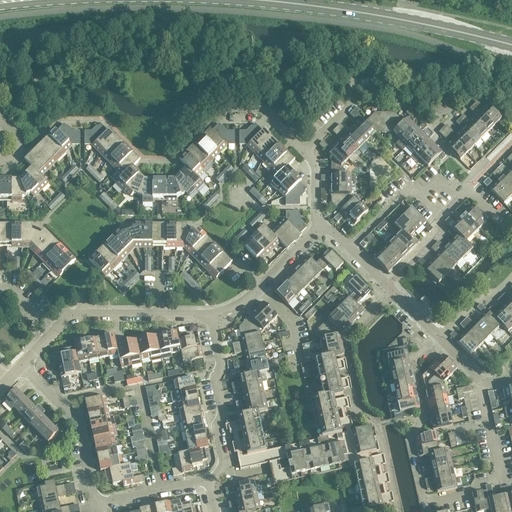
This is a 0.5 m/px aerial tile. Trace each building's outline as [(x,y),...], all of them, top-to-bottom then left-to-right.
[(487,105),(480,112),(494,127),(501,120),(487,105)] [(357,108),(353,111),(358,116),(362,112),(357,108)] [(473,119),(487,133),(494,127),(480,112),(477,109),(473,113),(476,116),(473,119)] [(358,116),(353,111),(349,115),(354,120),(358,116)] [(384,133),(384,113),(374,113),(365,123),(375,133),(384,133)] [(384,113),(384,133),(393,133),(403,123),(394,113),(384,113)] [(375,133),(365,123),(361,119),(354,126),(361,133),(358,136),(365,143),(367,142),(375,133)] [(407,119),(403,123),(393,133),(394,133),(400,140),(414,126),(407,119)] [(480,140),(487,133),(473,119),(469,123),(466,120),(463,123),(466,126),(480,140)] [(421,133),(427,127),(423,123),(418,129),(421,133)] [(72,132),(64,124),(56,132),(70,146),(80,146),(80,132),(73,131),(72,132)] [(84,131),(84,146),(93,146),(107,132),(100,124),(92,132),(91,131),(84,131)] [(246,131),(239,132),(239,146),(248,146),(262,132),(255,124),(248,133),(246,131)] [(344,129),(340,124),(336,128),(340,133),(344,129)] [(226,132),(218,125),(211,132),(226,146),(235,146),(235,131),(227,132),(226,132)] [(354,126),(344,136),(358,150),(365,143),(358,136),(361,133),(354,126)] [(418,129),(414,126),(400,140),(407,147),(421,133),(418,129)] [(480,140),(466,126),(459,133),(474,147),(480,140)] [(336,128),(332,132),(336,137),(340,133),(336,128)] [(47,138),(49,139),(63,153),(70,146),(56,132),(55,130),(47,138)] [(109,130),(107,132),(93,146),(100,153),(114,138),(116,137),(109,130)] [(264,130),(262,132),(248,146),(255,153),(269,138),(271,137),(264,130)] [(219,153),(225,146),(226,146),(211,132),(210,131),(203,137),(219,153)] [(414,154),(428,140),(421,133),(407,147),(414,154)] [(450,137),(453,140),(467,154),(474,147),(459,133),(456,137),(453,134),(450,137)] [(341,153),(348,160),(358,150),(344,136),(337,143),(344,150),(341,153)] [(116,137),(114,138),(100,153),(108,161),(124,145),(116,137)] [(195,146),(210,161),(219,153),(203,137),(195,146)] [(271,137),(269,138),(255,153),(264,162),(279,145),(271,137)] [(40,145),(55,161),(63,153),(49,139),(47,138),(40,145)] [(414,154),(421,161),(435,146),(428,140),(414,154)] [(460,161),(467,154),(453,140),(446,147),(460,161)] [(322,142),(318,146),(322,150),(326,147),(322,142)] [(333,160),(341,167),(348,160),(341,153),(344,150),(337,143),(327,153),(333,160)] [(31,154),(47,170),(55,161),(40,145),(31,154)] [(108,161),(117,169),(133,154),(124,145),(108,161)] [(272,170),(287,154),(279,145),(264,162),(272,170)] [(186,154),(202,170),(210,161),(195,146),(186,154)] [(438,157),(442,160),(442,161),(446,157),(435,146),(421,161),(428,167),(438,157)] [(40,176),(47,170),(31,154),(24,161),(31,168),(32,169),(33,169),(40,176)] [(117,169),(123,176),(124,176),(131,169),(133,168),(140,161),(133,154),(117,169)] [(195,176),(202,170),(186,154),(179,161),(180,163),(186,168),(187,169),(188,169),(195,176)] [(272,170),(278,176),(279,176),(286,169),(288,168),(294,161),(287,154),(272,170)] [(370,161),(373,167),(383,163),(381,157),(370,161)] [(331,162),(331,176),(344,176),(344,171),(341,167),(333,160),(331,162)] [(241,170),(246,174),(250,170),(245,165),(241,170)] [(501,165),(497,170),(501,174),(505,169),(501,165)] [(73,166),(69,171),(73,176),(78,171),(73,166)] [(90,175),(94,171),(89,166),(85,170),(90,175)] [(224,170),(228,175),(232,171),(228,167),(224,170)] [(31,168),(24,174),(40,190),(47,183),(40,176),(33,169),(32,169),(31,168)] [(117,183),(124,190),(139,174),(133,168),(131,169),(124,176),(123,176),(117,183)] [(179,174),(195,190),(202,183),(195,176),(188,169),(187,169),(186,168),(179,174)] [(271,183),(279,190),(294,174),(288,168),(286,169),(279,176),(278,176),(271,183)] [(224,170),(220,175),(224,179),(228,175),(224,170)] [(246,174),(250,179),(254,174),(250,170),(246,174)] [(496,179),(497,177),(501,174),(497,170),(492,175),(496,179)] [(73,176),(69,171),(64,175),(69,180),(73,176)] [(94,171),(90,175),(94,179),(98,175),(94,171)] [(24,174),(19,180),(20,182),(26,196),(30,195),(33,197),(40,190),(24,174)] [(139,174),(124,190),(131,197),(133,195),(138,196),(144,182),(145,180),(139,174)] [(175,182),(181,196),(185,195),(188,197),(195,190),(179,174),(174,180),(175,182)] [(259,179),(254,174),(250,179),(254,183),(259,179)] [(285,197),(299,182),(301,181),(294,174),(279,190),(285,197)] [(497,184),(511,198),(511,196),(511,185),(504,177),(501,174),(497,177),(500,180),(497,184)] [(60,180),(64,184),(69,180),(64,175),(60,180)] [(98,184),(99,184),(103,180),(98,175),(94,179),(98,184)] [(215,180),(219,184),(224,179),(220,175),(215,180)] [(355,176),(344,176),(331,176),(331,186),(351,186),(355,186),(355,176)] [(5,180),(3,180),(0,179),(0,201),(5,202),(6,202),(22,202),(22,198),(26,196),(20,182),(19,180),(5,180)] [(483,184),(487,188),(491,183),(488,179),(483,184)] [(166,180),(160,180),(159,180),(153,180),(145,180),(144,182),(138,196),(142,198),(142,202),(159,202),(161,202),(177,202),(177,198),(181,196),(175,182),(174,180),(166,180)] [(306,190),(299,182),(285,197),(285,206),(300,206),(300,199),(299,198),(306,190)] [(497,184),(490,191),(504,205),(511,198),(497,184)] [(331,186),(331,196),(351,196),(351,186),(331,186)] [(248,193),(253,198),(257,193),(253,189),(248,193)] [(262,198),(257,193),(253,198),(257,202),(262,198)] [(55,199),(59,203),(64,198),(60,194),(55,199)] [(103,194),(99,198),(103,203),(108,199),(103,194)] [(210,198),(215,202),(219,198),(214,194),(210,198)] [(354,199),(351,196),(331,196),(331,204),(340,213),(354,199)] [(206,202),(210,207),(215,202),(210,198),(206,202)] [(266,202),(262,198),(257,202),(262,206),(266,202)] [(51,203),(55,207),(59,203),(55,199),(51,203)] [(108,199),(103,203),(108,207),(112,203),(108,199)] [(361,206),(354,199),(340,213),(347,220),(361,206)] [(201,207),(206,211),(210,207),(206,202),(201,207)] [(46,207),(50,212),(55,207),(51,203),(46,207)] [(112,203),(108,207),(112,212),(116,208),(112,203)] [(350,223),(348,225),(343,230),(347,234),(352,229),(368,213),(361,206),(347,220),(350,223)] [(465,215),(479,229),(487,222),(472,208),(465,215)] [(408,226),(415,233),(426,223),(412,209),(404,216),(412,223),(408,226)] [(300,212),(285,212),(285,221),(300,235),(307,228),(299,220),(300,219),(300,212)] [(473,236),(479,230),(479,229),(465,215),(458,222),(473,236)] [(254,220),(258,224),(262,220),(258,216),(254,220)] [(412,237),(415,233),(408,226),(412,223),(404,216),(394,226),(401,233),(415,247),(419,243),(414,238),(413,239),(412,237)] [(254,220),(248,226),(252,230),(258,224),(254,220)] [(300,235),(285,221),(279,227),(295,243),(301,236),(300,235)] [(456,234),(458,236),(458,235),(466,243),(466,242),(473,236),(458,222),(452,229),(456,233),(456,234)] [(0,247),(4,247),(6,247),(21,247),(21,227),(21,225),(4,225),(0,224),(0,247)] [(21,225),(21,227),(21,247),(30,247),(36,232),(31,231),(31,225),(21,225)] [(128,232),(134,247),(143,247),(143,225),(132,225),(132,231),(128,232)] [(160,247),(161,247),(176,247),(176,225),(159,225),(143,225),(143,247),(157,247),(160,247)] [(176,225),(176,247),(185,247),(191,232),(186,231),(186,225),(176,225)] [(433,230),(428,225),(424,229),(429,233),(433,230)] [(257,233),(272,248),(278,242),(279,242),(272,235),(272,234),(264,226),(257,233)] [(279,227),(272,234),(272,235),(279,242),(278,242),(287,251),(295,243),(279,227)] [(452,237),(456,234),(456,233),(452,229),(448,233),(452,237)] [(30,247),(36,253),(52,238),(44,230),(40,234),(36,232),(30,247)] [(112,238),(128,254),(134,247),(128,232),(124,234),(120,230),(112,238)] [(191,232),(185,247),(191,254),(207,238),(199,230),(195,234),(191,232)] [(239,235),(243,239),(248,234),(244,230),(239,235)] [(250,240),(251,241),(266,255),(272,248),(257,233),(250,240)] [(401,233),(394,239),(409,254),(415,247),(401,233)] [(239,235),(235,239),(239,243),(243,239),(239,235)] [(473,249),(466,242),(466,243),(458,235),(458,236),(452,242),(459,249),(455,253),(463,260),(473,249)] [(384,243),(388,246),(402,260),(409,254),(394,239),(391,236),(384,243)] [(52,238),(36,253),(44,261),(60,246),(52,238)] [(104,246),(120,262),(128,254),(112,238),(104,246)] [(207,238),(191,254),(200,262),(215,247),(207,238)] [(370,242),(366,238),(359,245),(363,249),(370,242)] [(266,255),(251,241),(250,240),(243,247),(258,263),(266,255)] [(438,242),(435,245),(439,250),(443,246),(438,242)] [(452,242),(442,252),(456,266),(463,260),(455,253),(459,249),(452,242)] [(435,245),(431,249),(436,254),(439,250),(435,245)] [(44,261),(52,269),(68,253),(60,246),(44,261)] [(96,253),(112,269),(120,262),(104,246),(96,253)] [(388,246),(381,253),(395,267),(402,260),(388,246)] [(215,247),(200,262),(208,270),(223,255),(215,247)] [(329,251),(315,264),(322,272),(329,265),(336,272),(343,265),(329,251)] [(438,270),(446,277),(456,266),(442,252),(435,259),(442,266),(438,270)] [(68,253),(52,269),(60,277),(76,262),(68,253)] [(88,261),(104,277),(112,269),(96,253),(88,261)] [(388,274),(395,267),(381,253),(374,260),(388,274)] [(223,255),(208,270),(216,279),(232,263),(223,255)] [(305,275),(312,282),(322,272),(315,264),(308,258),(301,265),(308,272),(305,275)] [(421,259),(417,263),(422,267),(426,264),(421,259)] [(424,270),(438,284),(446,277),(438,270),(442,266),(435,259),(424,270)] [(301,265),(291,275),(305,289),(312,282),(305,275),(308,272),(301,265)] [(34,277),(33,277),(28,272),(24,276),(29,282),(34,277)] [(134,281),(139,276),(134,272),(130,276),(134,281)] [(183,272),(179,277),(184,282),(188,277),(183,272)] [(288,292),(295,299),(305,289),(291,275),(284,282),(291,289),(288,292)] [(130,276),(125,282),(129,286),(134,281),(130,276)] [(29,282),(34,287),(39,282),(34,277),(29,282)] [(194,283),(188,277),(184,282),(190,287),(194,283)] [(355,292),(349,298),(356,306),(370,292),(356,278),(348,285),(355,292)] [(34,287),(40,292),(44,288),(39,282),(34,287)] [(129,286),(125,282),(119,287),(123,292),(129,286)] [(284,282),(274,292),(288,306),(295,299),(288,292),(291,289),(284,282)] [(190,287),(195,292),(199,288),(194,283),(190,287)] [(349,298),(342,305),(356,320),(363,313),(356,306),(349,298)] [(511,309),(507,305),(504,302),(500,305),(504,309),(501,312),(511,323),(511,309)] [(256,310),(270,324),(277,317),(263,303),(256,310)] [(342,305),(335,312),(349,327),(356,320),(342,305)] [(481,313),(485,309),(480,305),(477,308),(481,313)] [(256,310),(249,317),(263,331),(270,324),(256,310)] [(487,311),(480,318),(487,326),(484,329),(491,336),(501,326),(494,319),(494,318),(491,315),(487,311)] [(335,312),(329,319),(343,333),(349,327),(335,312)] [(508,333),(511,328),(511,323),(501,312),(494,318),(494,319),(501,326),(508,333)] [(238,328),(241,338),(260,334),(263,331),(249,317),(238,328)] [(484,343),(491,336),(484,329),(487,326),(480,318),(470,329),(484,343)] [(340,336),(343,333),(329,319),(318,330),(320,340),(340,336)] [(470,329),(463,335),(477,350),(484,343),(470,329)] [(449,336),(454,340),(458,336),(453,332),(449,336)] [(177,333),(167,335),(171,355),(181,353),(181,352),(178,336),(177,333)] [(181,352),(196,349),(194,339),(190,340),(189,334),(178,336),(181,352)] [(262,344),(260,334),(241,338),(243,348),(262,344)] [(115,335),(104,338),(109,358),(118,356),(119,356),(117,346),(117,345),(115,335)] [(167,335),(157,337),(162,360),(172,358),(171,355),(167,335)] [(470,357),(477,350),(463,335),(456,342),(470,357)] [(342,345),(340,336),(320,340),(322,350),(342,345)] [(162,360),(157,337),(147,339),(151,359),(152,362),(162,360)] [(109,358),(104,338),(94,340),(99,360),(109,358)] [(147,339),(137,341),(141,361),(151,359),(147,339)] [(402,341),(403,347),(411,346),(409,339),(402,341)] [(94,340),(84,342),(88,362),(99,360),(94,340)] [(137,341),(127,343),(132,366),(142,364),(141,361),(137,341)] [(88,362),(84,342),(74,344),(75,348),(78,363),(78,364),(79,364),(88,362)] [(121,369),(132,366),(127,343),(117,345),(117,346),(119,356),(118,356),(120,365),(121,365),(121,369)] [(264,353),(262,344),(243,348),(245,357),(264,353)] [(315,361),(323,398),(333,397),(343,395),(342,390),(351,388),(349,379),(340,381),(337,371),(347,369),(345,360),(335,362),(334,357),(344,355),(342,345),(322,350),(324,359),(315,361)] [(63,366),(78,363),(75,348),(64,350),(65,356),(61,356),(63,366)] [(196,360),(197,365),(204,363),(200,348),(196,349),(181,352),(181,353),(183,363),(196,360)] [(387,356),(389,366),(409,361),(407,352),(401,353),(395,355),(387,356)] [(267,362),(264,353),(245,357),(247,367),(267,362)] [(443,356),(436,363),(450,377),(457,370),(443,356)] [(389,366),(391,375),(411,371),(409,361),(389,366)] [(269,372),(267,362),(247,367),(249,375),(249,376),(259,374),(265,373),(269,372)] [(59,367),(62,383),(69,381),(68,377),(81,374),(79,364),(78,364),(78,363),(63,366),(59,367)] [(450,377),(436,363),(429,370),(443,384),(450,377)] [(421,377),(425,393),(444,388),(443,384),(429,370),(421,377)] [(391,375),(393,385),(413,380),(411,371),(391,375)] [(236,384),(237,389),(242,387),(261,383),(267,381),(265,373),(259,374),(249,376),(249,375),(240,378),(241,383),(236,384)] [(173,382),(175,393),(195,388),(193,378),(173,382)] [(393,385),(396,394),(415,390),(413,380),(393,385)] [(263,392),(261,383),(242,387),(244,397),(263,392)] [(505,399),(510,398),(511,397),(511,387),(502,390),(505,399)] [(195,388),(175,393),(178,403),(197,398),(195,388)] [(446,398),(444,388),(425,393),(427,402),(446,398)] [(5,400),(14,409),(25,399),(16,390),(5,400)] [(398,404),(417,399),(415,390),(396,394),(398,404)] [(263,392),(244,397),(246,406),(265,402),(263,392)] [(105,397),(85,401),(87,412),(107,407),(105,397)] [(259,414),(248,416),(239,418),(240,423),(225,426),(227,436),(242,433),(244,442),(232,444),(234,454),(236,453),(237,458),(238,458),(241,471),(269,465),(273,486),(353,467),(362,511),(383,511),(382,506),(394,503),(392,493),(379,496),(377,487),(390,484),(387,474),(375,477),(373,468),(385,466),(383,456),(371,458),(366,463),(362,464),(360,457),(377,453),(371,429),(342,435),(341,430),(352,428),(350,418),(338,420),(336,411),(351,408),(349,398),(334,402),(333,397),(323,398),(313,401),(322,440),(267,452),(259,414)] [(197,398),(178,403),(180,413),(200,408),(197,398)] [(448,407),(446,398),(427,402),(429,411),(448,407)] [(14,409),(23,418),(33,407),(25,399),(14,409)] [(409,411),(414,410),(419,409),(417,399),(398,404),(400,413),(403,413),(404,418),(410,416),(409,411)] [(246,406),(248,416),(259,414),(268,412),(265,402),(246,406)] [(33,407),(23,418),(31,426),(42,416),(45,412),(40,407),(37,411),(33,407)] [(87,412),(90,422),(109,417),(107,407),(87,412)] [(429,411),(431,421),(450,416),(448,407),(429,411)] [(200,408),(180,413),(182,423),(202,419),(200,408)] [(31,426),(40,435),(50,424),(51,425),(55,421),(50,417),(46,420),(42,416),(31,426)] [(450,416),(431,421),(433,430),(453,426),(450,416)] [(92,432),(112,427),(109,417),(90,422),(92,432)] [(202,419),(182,423),(184,433),(204,429),(202,419)] [(50,424),(40,435),(49,444),(63,429),(59,425),(55,429),(51,425),(50,424)] [(92,432),(94,442),(114,438),(112,427),(92,432)] [(184,433),(186,443),(206,439),(204,429),(184,433)] [(415,438),(417,448),(437,444),(435,434),(415,438)] [(114,438),(94,442),(96,452),(116,448),(114,438)] [(209,449),(206,439),(186,443),(189,453),(190,453),(205,450),(209,449)] [(437,444),(417,448),(420,458),(429,456),(439,453),(437,444)] [(96,452),(98,462),(118,458),(116,448),(96,452)] [(207,461),(205,450),(190,453),(193,468),(203,466),(202,462),(207,461)] [(429,456),(431,465),(450,461),(448,451),(439,453),(429,456)] [(176,469),(178,476),(194,472),(193,468),(190,453),(189,453),(178,455),(181,468),(176,469)] [(122,457),(118,458),(98,462),(101,472),(104,471),(120,468),(120,467),(124,467),(122,457)] [(450,461),(431,465),(433,474),(453,470),(450,461)] [(134,464),(124,467),(120,467),(120,468),(123,483),(124,487),(139,484),(138,477),(133,478),(132,472),(136,471),(134,464)] [(123,483),(120,468),(104,471),(107,482),(112,481),(113,486),(123,483)] [(453,470),(433,474),(435,484),(455,479),(453,470)] [(455,479),(435,484),(437,493),(457,489),(455,479)] [(36,490),(38,501),(48,499),(47,495),(65,491),(64,486),(56,488),(55,483),(45,485),(45,488),(36,490)] [(226,495),(235,493),(236,498),(256,493),(254,483),(225,490),(226,495)] [(66,497),(65,491),(47,495),(48,499),(38,501),(41,511),(50,510),(49,506),(59,504),(58,499),(66,497)] [(489,501),(488,497),(486,492),(486,491),(472,495),(475,511),(486,511),(490,511),(491,511),(489,501)] [(256,493),(236,498),(238,507),(258,502),(256,493)] [(510,511),(507,497),(498,499),(500,511),(510,511)] [(500,511),(498,499),(489,501),(491,511),(490,511),(500,511)] [(182,511),(181,506),(180,502),(170,504),(171,511),(182,511)] [(260,511),(258,502),(238,507),(239,511),(260,511)]
